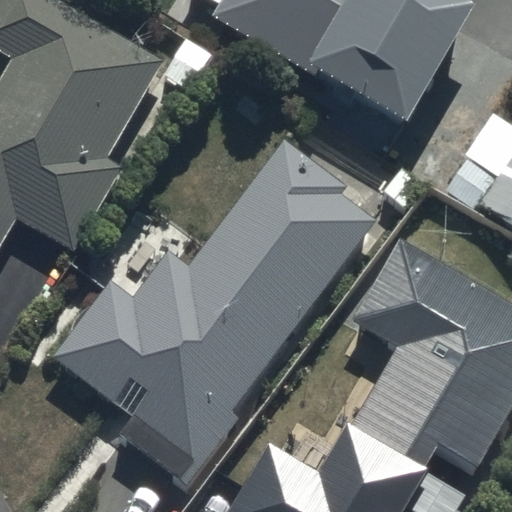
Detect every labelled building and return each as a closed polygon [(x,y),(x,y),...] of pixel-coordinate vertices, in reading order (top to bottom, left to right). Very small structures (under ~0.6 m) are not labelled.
[(0,257),(21,222),(74,254),(124,171),(109,162),(165,69),(51,0),(3,0),(0,6),(0,48),(14,58),(0,81),(0,257)] [(211,0),(222,5),(216,17),(320,80),(324,75),(411,130),(481,9),(463,0),(211,0)] [(511,228),(511,123),(500,115),(448,192),(476,212),(480,207),(511,228)] [(114,287),(57,361),(132,417),(118,436),(189,489),(240,424),(229,416),(374,223),(342,200),(349,191),(286,144),(191,272),(171,257),(136,304),(114,287)] [(271,446),(231,511),(414,511),(443,464),(451,469),(458,457),(486,474),(511,430),(511,304),(401,240),(353,321),(399,349),(352,428),(349,427),(320,475),(271,446)]
